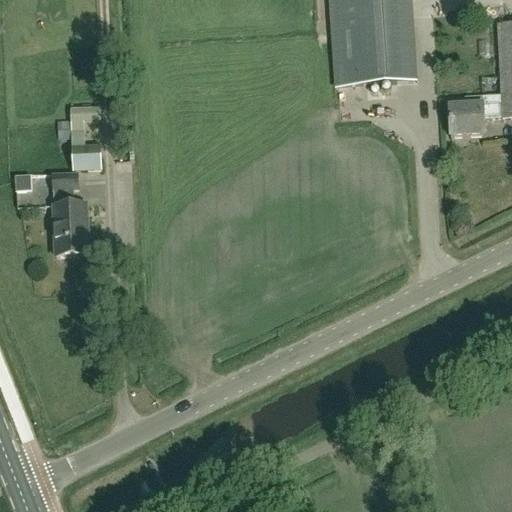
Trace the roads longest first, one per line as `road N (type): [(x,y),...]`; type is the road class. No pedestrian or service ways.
road 1 (unclassified): [(19,491),(511,249)]
road 2 (unclassified): [(196,511),(511,356)]
